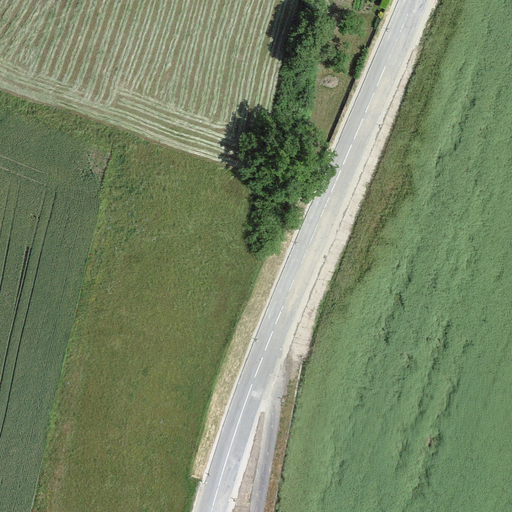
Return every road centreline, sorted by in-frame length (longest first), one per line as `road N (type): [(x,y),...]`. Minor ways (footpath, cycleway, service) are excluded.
road 1 (secondary): [(412,0),(267,344),(212,511)]
road 2 (track): [(267,344),(272,419),(256,511)]
